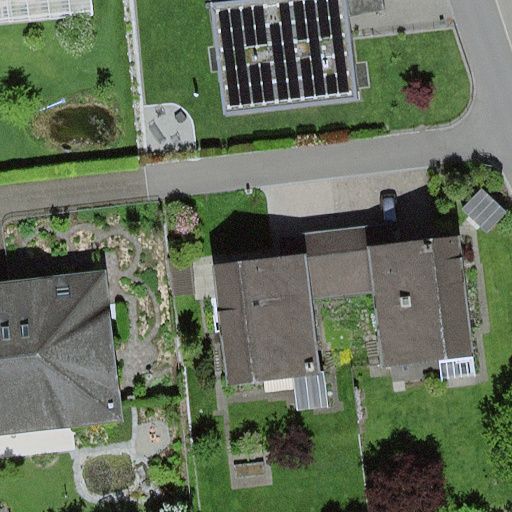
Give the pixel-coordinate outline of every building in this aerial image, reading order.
[(265,0),(213,5),(226,116),(361,99),(351,11),(349,0),(265,0)] [(381,6),(380,0),(349,0),(351,11),(381,6)] [(481,190),(461,210),(486,234),(505,214),(481,190)] [(476,360),(462,238),(396,245),(394,223),(331,230),(339,300),(377,296),(385,370),(476,360)] [(270,260),(204,267),(218,389),(309,379),(300,305),(338,301),(330,230),(268,237),(270,260)] [(0,285),(0,459),(136,447),(120,274),(0,285)]
